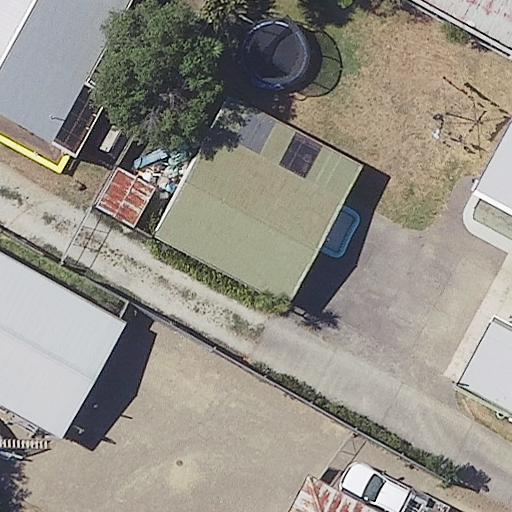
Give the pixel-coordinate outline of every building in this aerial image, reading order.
[(122,0),(0,0),(0,111),(46,137),(122,0)] [(511,0),(429,0),(511,44),(511,0)] [(355,161),(227,94),(154,231),(283,299),(355,161)] [(511,131),(471,209),(511,231),(511,312),(499,305),(459,378),(511,406),(511,131)] [(0,251),(0,401),(59,433),(122,317),(0,251)] [(372,511),(299,473),(278,511),(372,511)]
